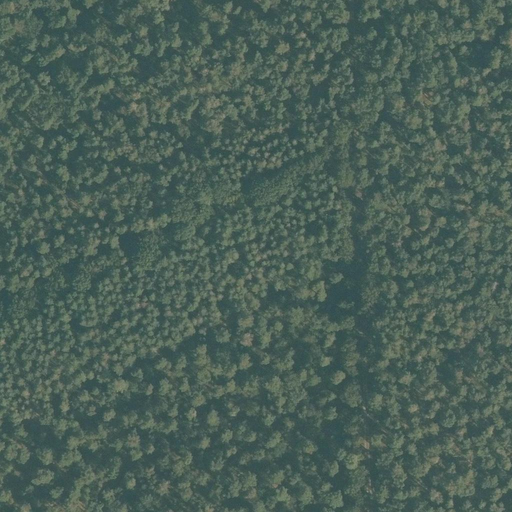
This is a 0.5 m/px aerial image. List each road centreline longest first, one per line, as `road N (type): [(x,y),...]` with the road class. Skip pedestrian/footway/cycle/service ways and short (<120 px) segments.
road 1 (track): [(356,125),(368,511)]
road 2 (track): [(353,0),(356,125)]
